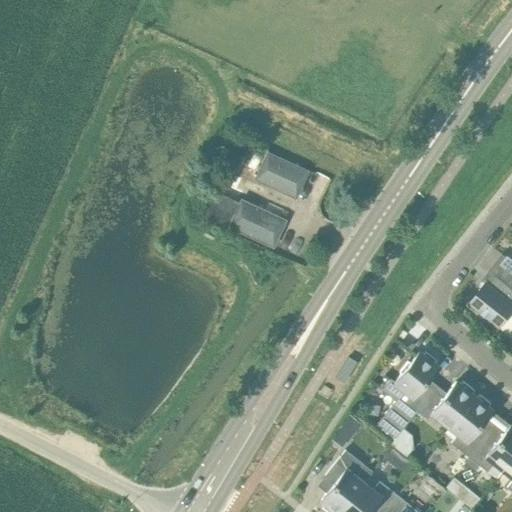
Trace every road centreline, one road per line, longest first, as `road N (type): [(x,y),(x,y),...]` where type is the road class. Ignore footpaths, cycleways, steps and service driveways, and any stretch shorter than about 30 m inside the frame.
road 1 (secondary): [(511,31),(367,240),(196,511)]
road 2 (residential): [(511,199),(423,309),(511,382)]
road 3 (unclassified): [(169,511),(0,424)]
